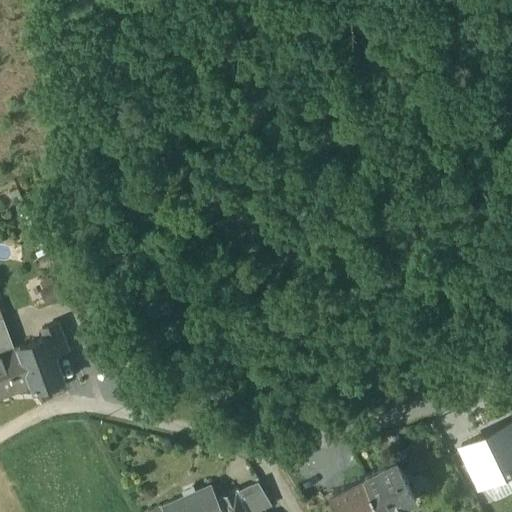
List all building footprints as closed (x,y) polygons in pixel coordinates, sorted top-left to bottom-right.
[(52,274),(39,280),(48,300),(61,295),(52,274)] [(2,317),(0,317),(0,338),(9,335),(2,317)] [(67,348),(57,321),(42,326),(46,336),(47,335),(54,353),(67,348)] [(9,335),(0,338),(0,353),(13,348),(14,347),(9,335)] [(46,336),(21,345),(34,381),(33,382),(35,387),(63,377),(54,353),(47,335),(46,336)] [(0,353),(0,394),(33,382),(34,381),(21,345),(14,347),(13,348),(0,353)] [(479,480),(511,465),(511,417),(461,441),(479,480)] [(425,468),(414,445),(401,451),(413,474),(425,468)] [(397,458),(365,474),(384,511),(416,495),(397,458)] [(365,474),(333,491),(343,511),(382,511),(384,511),(365,474)] [(240,491),(239,491),(249,511),(252,511),(272,504),(259,482),(240,491)] [(212,484),(187,495),(186,494),(162,504),(164,511),(224,511),(217,496),(212,484)] [(238,487),(217,496),(224,511),(249,511),(239,491),(240,491),(238,487)]
